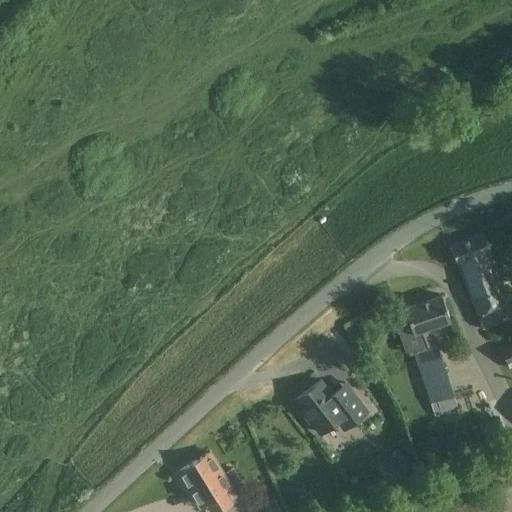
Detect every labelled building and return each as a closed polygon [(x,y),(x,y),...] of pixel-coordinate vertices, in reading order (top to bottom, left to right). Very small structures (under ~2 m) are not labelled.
[(511,317),(511,307),(483,233),(450,246),(483,328),(511,317)] [(420,347),(413,350),(431,402),(430,402),(434,416),(442,413),(442,412),(457,407),(429,327),(450,320),(441,294),(405,307),(413,332),(414,332),(420,347)] [(511,366),(511,340),(500,346),(509,367),(511,366)] [(331,393),(321,379),(295,399),(302,408),(300,410),(302,414),(309,422),(312,420),(321,432),(338,420),(345,429),(368,411),(346,382),(331,393)] [(499,416),(480,424),(489,444),(507,436),(499,416)] [(399,448),(390,455),(396,463),(393,464),(400,474),(412,466),(399,448)] [(242,480),(238,475),(233,467),(223,473),(210,451),(179,470),(201,505),(242,480)]
